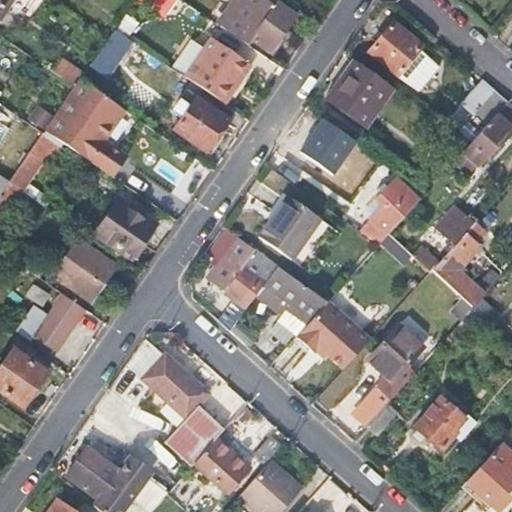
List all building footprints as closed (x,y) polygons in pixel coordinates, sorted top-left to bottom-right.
[(0,0),(0,15),(10,0),(0,0)] [(145,0),(167,14),(176,0),(145,0)] [(266,0),(239,0),(220,27),(247,45),(251,39),(268,53),(296,15),(276,0),(273,0),(271,3),(266,0)] [(393,22),(367,51),(395,75),(421,46),(393,22)] [(108,39),(94,59),(99,61),(103,56),(111,61),(127,38),(114,30),(108,39)] [(173,69),(184,77),(191,82),(203,89),(224,103),(235,86),(232,83),(247,61),(211,37),(204,46),(193,39),(173,69)] [(337,90),(342,94),(335,104),(361,123),(388,84),(357,61),(337,90)] [(182,117),(173,130),(205,151),(227,119),(196,98),(203,89),(191,82),(172,110),(182,117)] [(80,83),(45,133),(99,169),(106,158),(106,157),(82,141),(87,133),(108,102),(80,83)] [(494,91),(474,113),(484,124),(505,101),(494,91)] [(468,142),(452,161),(468,175),(509,128),(505,125),(511,117),(511,107),(505,101),(484,124),(468,142)] [(474,113),(457,134),(468,142),(484,124),(474,113)] [(82,141),(106,157),(112,149),(87,133),(82,141)] [(10,165),(2,177),(9,182),(18,170),(10,165)] [(0,175),(0,195),(9,182),(2,177),(0,175)] [(393,180),(374,201),(381,208),(359,231),(377,244),(387,234),(416,201),(393,180)] [(9,182),(0,195),(0,212),(1,213),(18,188),(9,182)] [(257,236),(290,260),(319,218),(286,195),(257,236)] [(123,206),(100,237),(133,260),(155,229),(123,206)] [(454,206),(434,229),(453,246),(474,223),(454,206)] [(438,262),(431,270),(470,306),(481,294),(461,276),(465,272),(460,267),(478,247),(474,243),(484,231),(474,223),(453,246),(438,262)] [(392,239),(406,251),(410,247),(414,242),(400,230),(392,239)] [(267,295),(286,310),(287,308),(290,310),(286,314),(297,324),(300,321),(305,325),(325,302),(237,237),(225,255),(229,258),(213,280),(240,300),(257,278),(272,289),(267,295)] [(79,242),(54,276),(90,301),(113,267),(79,242)] [(406,251),(429,272),(431,270),(438,262),(419,246),(415,250),(410,247),(406,251)] [(47,318),(35,336),(56,350),(85,310),(64,295),(47,318)] [(316,345),(342,369),(369,339),(326,301),(325,302),(305,325),(295,336),(311,350),(316,345)] [(498,314),(486,302),(478,311),(491,322),(498,314)] [(40,313),(27,331),(35,336),(47,318),(40,313)] [(398,325),(367,360),(391,381),(422,346),(398,325)] [(11,350),(0,365),(0,390),(23,406),(45,374),(11,350)] [(223,429),(196,405),(208,393),(164,353),(141,377),(168,401),(186,417),(178,426),(163,442),(190,466),(193,464),(215,438),(223,429)] [(375,387),(352,413),(366,425),(381,409),(389,400),(375,387)] [(439,397),(413,427),(441,451),(456,434),(454,432),(464,420),(439,397)] [(160,410),(178,426),(186,417),(168,401),(160,410)] [(381,409),(366,425),(376,434),(391,418),(381,409)] [(193,464),(225,492),(248,467),(215,438),(193,464)] [(468,480),(486,497),(482,500),(495,511),(496,511),(511,495),(511,457),(499,445),(468,480)] [(65,477),(96,501),(92,507),(98,511),(118,511),(145,477),(125,462),(117,473),(85,449),(65,477)] [(238,495),(257,511),(278,511),(301,486),(270,458),(238,495)] [(70,511),(56,503),(49,511),(70,511)]
